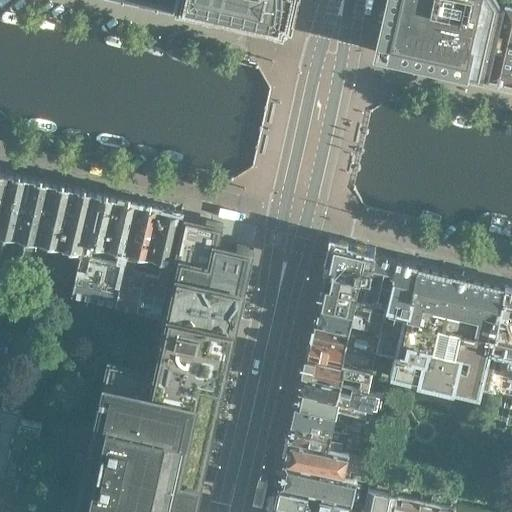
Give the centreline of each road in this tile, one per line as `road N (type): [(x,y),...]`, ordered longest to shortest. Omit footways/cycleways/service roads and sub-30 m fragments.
road 1 (residential): [(0,146),(298,212)]
road 2 (residential): [(331,56),(87,0)]
road 3 (residential): [(280,285),(230,511)]
road 4 (residential): [(298,212),(511,262)]
road 5 (residential): [(511,98),(331,56)]
road 6 (residential): [(298,212),(331,56)]
